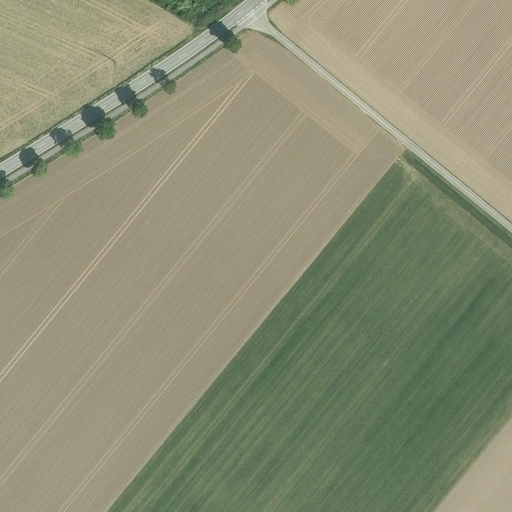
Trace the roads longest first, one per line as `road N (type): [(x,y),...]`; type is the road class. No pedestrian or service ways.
road 1 (unclassified): [(248,6),(511,228)]
road 2 (secondary): [(0,171),(248,6)]
